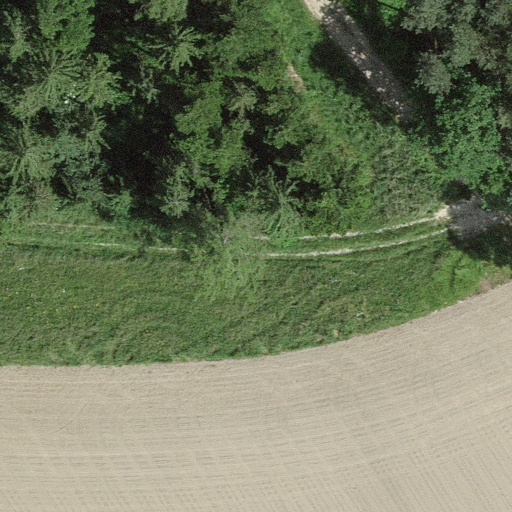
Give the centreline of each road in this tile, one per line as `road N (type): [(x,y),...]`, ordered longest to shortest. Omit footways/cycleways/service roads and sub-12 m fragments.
road 1 (track): [(511,193),(416,229),(305,245),(0,226)]
road 2 (track): [(324,0),(405,94),(511,191)]
